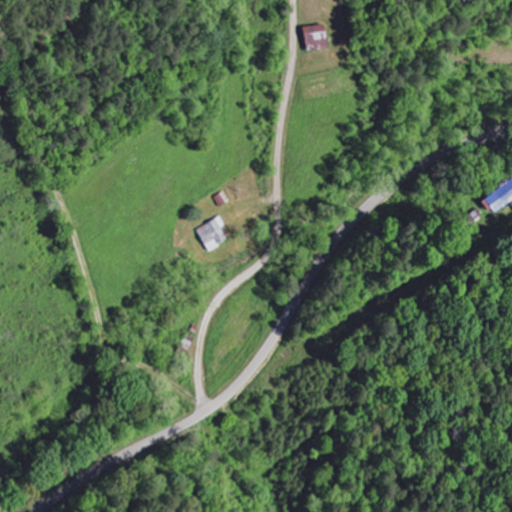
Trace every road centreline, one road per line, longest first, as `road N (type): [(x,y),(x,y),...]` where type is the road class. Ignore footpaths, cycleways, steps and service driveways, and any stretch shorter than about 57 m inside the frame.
road 1 (residential): [(50,511),(228,396),(267,352),(329,252),(394,186),(447,153),(511,128)]
road 2 (residential): [(207,411),(184,384),(107,342),(0,16)]
road 3 (residential): [(202,401),(211,320),(268,257),(278,234),(296,0)]
